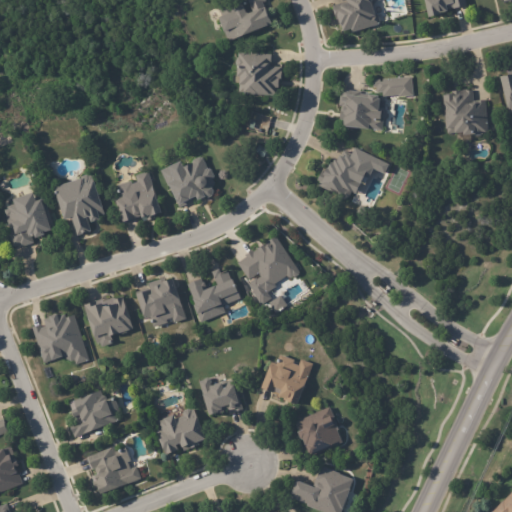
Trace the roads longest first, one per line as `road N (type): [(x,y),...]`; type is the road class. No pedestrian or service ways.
road 1 (residential): [(0,315),(238,214),(276,185),(302,139),(316,60),(292,0)]
road 2 (residential): [(276,185),(408,304),(494,362)]
road 3 (tertiary): [(415,511),(511,328)]
road 4 (residential): [(511,32),(420,53),(316,60)]
road 5 (residential): [(264,458),(111,511)]
